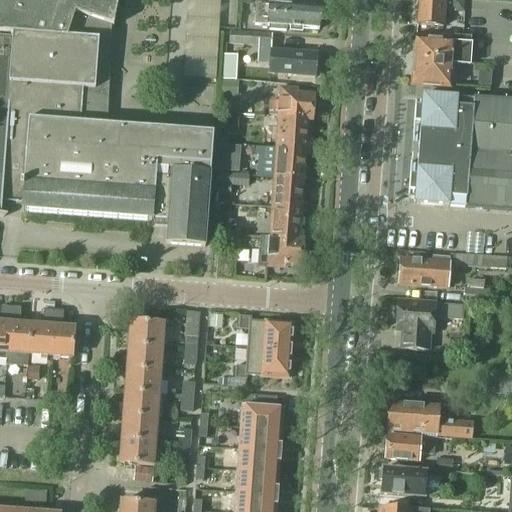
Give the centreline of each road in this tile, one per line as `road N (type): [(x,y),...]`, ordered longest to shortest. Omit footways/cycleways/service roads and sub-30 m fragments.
road 1 (secondary): [(360,0),(338,301)]
road 2 (residential): [(107,281),(338,301)]
road 3 (residential): [(87,511),(107,281)]
road 4 (secondary): [(338,301),(324,511)]
